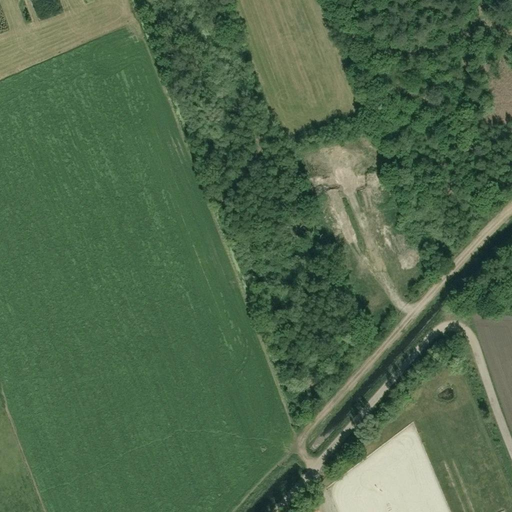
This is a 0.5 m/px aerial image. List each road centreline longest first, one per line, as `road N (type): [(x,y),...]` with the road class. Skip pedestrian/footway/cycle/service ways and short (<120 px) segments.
road 1 (track): [(313,465),(435,332),(450,326),(469,336),(511,446)]
road 2 (track): [(313,465),(301,449),(303,435),(493,224)]
road 3 (track): [(493,224),(461,128),(472,33)]
road 4 (track): [(341,0),(356,38),(374,51),(472,33)]
